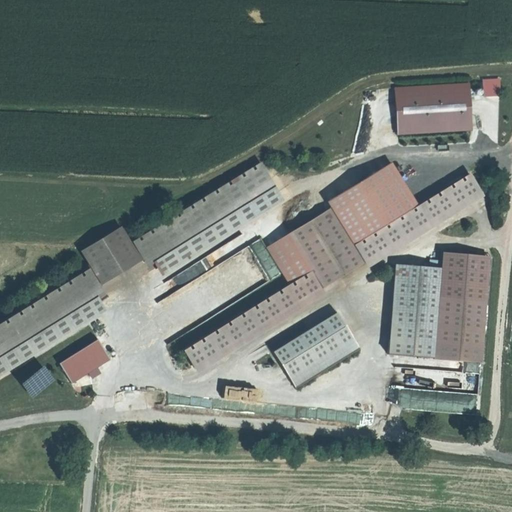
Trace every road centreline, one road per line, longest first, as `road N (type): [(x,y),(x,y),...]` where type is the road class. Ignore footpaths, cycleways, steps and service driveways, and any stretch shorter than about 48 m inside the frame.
road 1 (track): [(511,456),(99,415),(0,426)]
road 2 (track): [(511,231),(488,451)]
